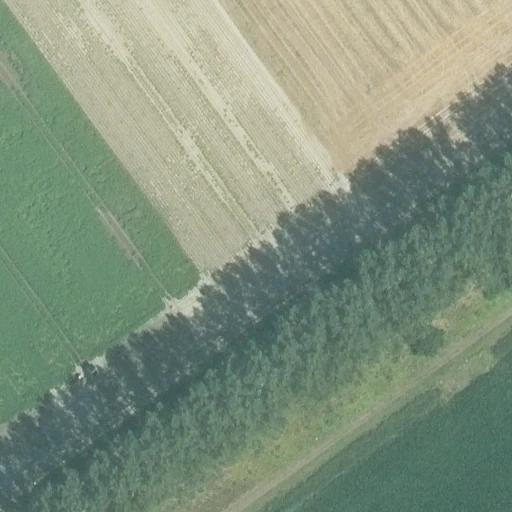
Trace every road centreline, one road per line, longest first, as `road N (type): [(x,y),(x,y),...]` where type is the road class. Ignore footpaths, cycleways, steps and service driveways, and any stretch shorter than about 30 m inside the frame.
road 1 (unclassified): [(76,511),(511,197)]
road 2 (track): [(511,311),(238,511)]
